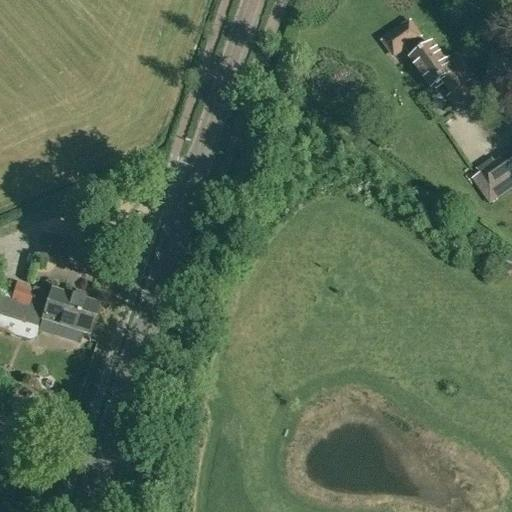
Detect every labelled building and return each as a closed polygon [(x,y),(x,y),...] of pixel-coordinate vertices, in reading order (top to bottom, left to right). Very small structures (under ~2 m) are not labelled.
[(411,21),(380,41),(393,60),(408,50),(413,57),(410,59),(430,91),(436,88),(437,90),(444,86),(450,95),(447,98),(457,114),(482,97),(471,82),(468,83),(452,58),(446,62),(435,44),(428,48),(411,21)] [(507,180),(495,162),(493,158),(477,169),(492,191),(507,180)] [(73,242),(54,237),(48,261),(66,266),(73,242)] [(65,328),(62,338),(79,343),(82,333),(89,335),(99,305),(83,300),(73,297),(53,290),(52,292),(34,287),(16,283),(15,288),(13,292),(0,288),(0,316),(39,328),(41,321),(65,328)] [(62,408),(58,420),(66,422),(70,410),(62,408)]
